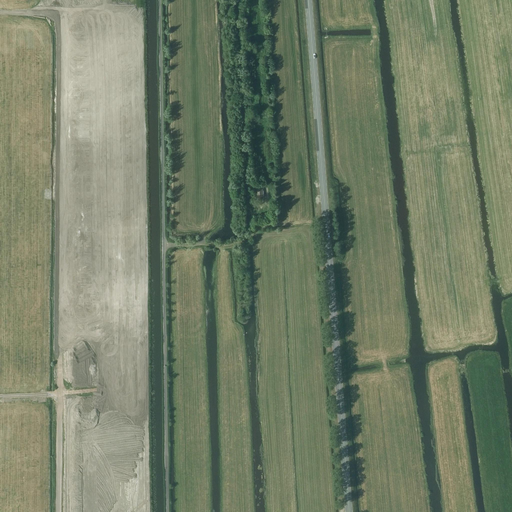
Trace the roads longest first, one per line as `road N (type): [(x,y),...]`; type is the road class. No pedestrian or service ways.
road 1 (primary): [(349,511),(308,0)]
road 2 (unclassified): [(167,511),(160,0)]
road 3 (track): [(59,511),(58,0)]
road 4 (track): [(289,223),(260,225),(224,247),(163,244)]
